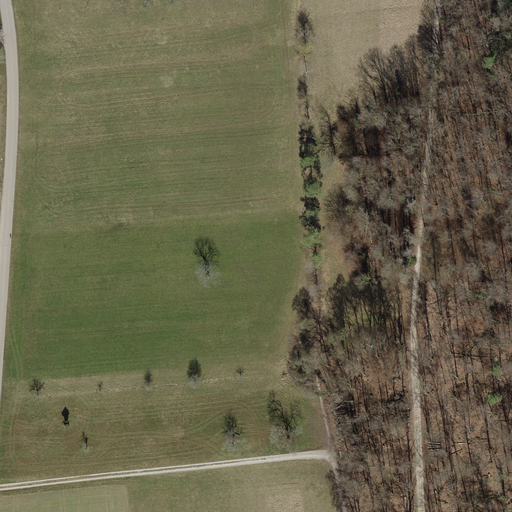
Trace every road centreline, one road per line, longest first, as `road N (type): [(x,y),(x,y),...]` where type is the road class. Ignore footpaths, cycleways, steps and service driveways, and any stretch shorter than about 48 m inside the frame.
road 1 (track): [(329,511),(315,455),(301,0)]
road 2 (track): [(423,511),(412,363),(435,0)]
road 3 (unclassified): [(0,325),(16,88),(8,0)]
road 4 (track): [(0,487),(315,455)]
